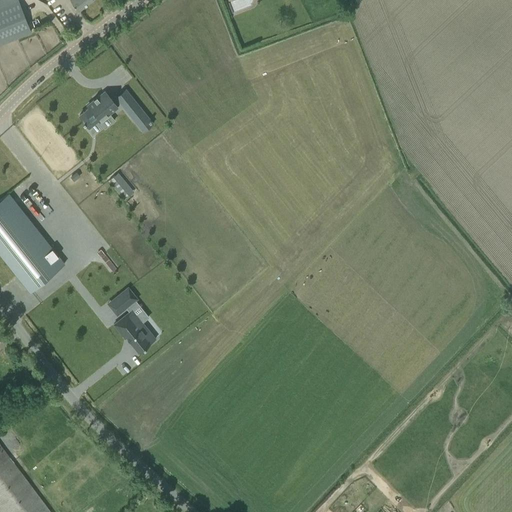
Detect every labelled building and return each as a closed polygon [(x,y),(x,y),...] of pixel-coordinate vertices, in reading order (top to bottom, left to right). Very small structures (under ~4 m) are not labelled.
[(0,0),(0,44),(30,32),(17,0),(0,0)] [(70,0),(78,10),(91,0),(70,0)] [(88,105),(79,112),(83,117),(82,118),(83,120),(84,119),(87,123),(85,125),(92,132),(102,124),(105,128),(116,120),(110,113),(108,110),(116,104),(112,99),(105,90),(104,89),(92,98),(86,103),(88,105)] [(133,97),(123,104),(131,114),(132,113),(139,121),(148,114),(133,97)] [(123,199),(133,190),(115,171),(106,180),(123,199)] [(0,199),(0,253),(30,291),(64,264),(8,193),(0,199)] [(126,306),(138,296),(128,283),(116,293),(126,306)] [(144,326),(130,308),(113,322),(125,337),(127,335),(139,350),(156,336),(146,324),(144,326)] [(50,511),(0,445),(0,509),(2,511),(50,511)]
